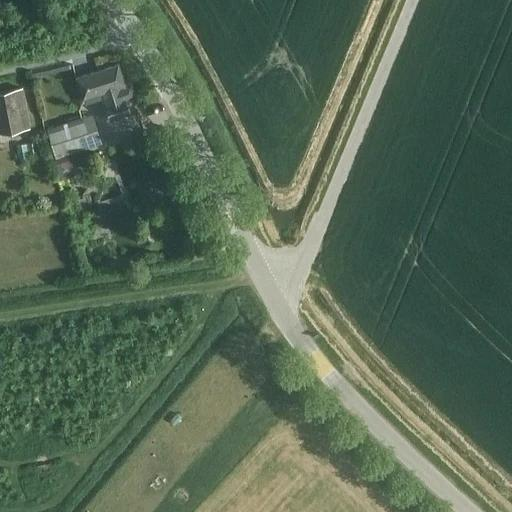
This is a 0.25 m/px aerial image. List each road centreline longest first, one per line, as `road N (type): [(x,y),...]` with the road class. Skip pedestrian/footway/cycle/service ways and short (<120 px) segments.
road 1 (tertiary): [(473,511),(319,363),(266,282),(133,30)]
road 2 (residential): [(0,69),(133,30)]
